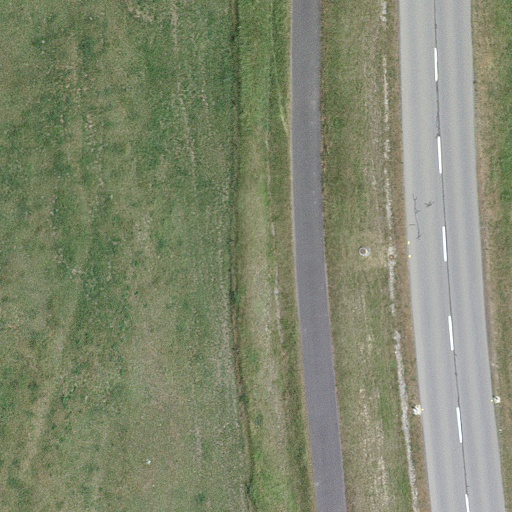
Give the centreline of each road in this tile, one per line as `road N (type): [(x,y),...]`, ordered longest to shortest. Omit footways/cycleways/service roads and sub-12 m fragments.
road 1 (primary): [(436,0),(439,155),(469,511)]
road 2 (track): [(305,0),(330,511)]
